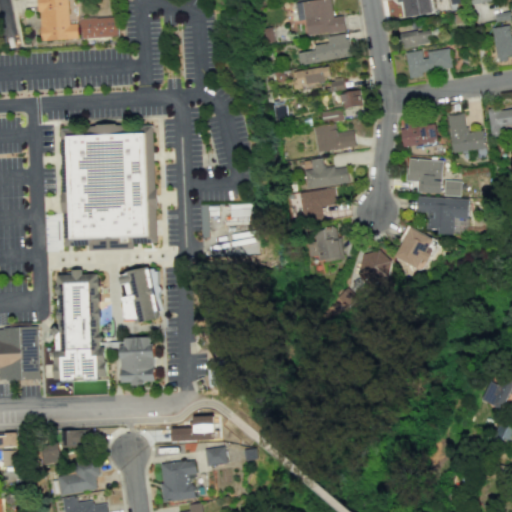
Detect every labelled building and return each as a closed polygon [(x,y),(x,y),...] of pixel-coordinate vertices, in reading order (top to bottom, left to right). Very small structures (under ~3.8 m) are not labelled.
[(37,0),(39,40),(78,38),(77,23),(68,24),(67,0),(37,0)] [(309,0),(294,2),(296,20),(305,19),(306,34),(344,30),(342,15),(332,16),(330,0),(309,0)] [(402,1),(403,16),(432,13),(429,0),(395,0),(396,2),(402,1)] [(81,37),(116,36),(116,17),(80,18),(81,37)] [(511,57),(511,51),(509,25),(492,27),(495,59),(511,57)] [(402,48),(431,42),(429,28),(399,34),(402,48)] [(327,42),(313,44),(314,49),(297,52),(299,65),(350,55),(346,32),(326,36),(327,42)] [(405,52),(408,77),(421,76),(421,71),(451,67),(449,48),(423,51),(423,49),(405,52)] [(330,81),(329,67),(292,69),(293,84),(330,81)] [(344,89),(343,80),(330,81),(331,90),(344,89)] [(340,91),(341,106),(361,105),(360,90),(340,91)] [(272,102),(275,122),(288,120),(284,99),(272,102)] [(343,117),(340,107),(320,112),(323,122),(343,117)] [(511,107),(487,110),(490,136),(499,135),(498,126),(511,124),(511,107)] [(465,132),(463,112),(447,114),(451,152),(484,148),(482,130),(465,132)] [(402,145),(437,142),(435,119),(400,122),(402,145)] [(355,145),(352,129),(336,132),(334,122),(313,126),(317,151),(355,145)] [(59,129),(61,191),(60,191),(61,212),(62,212),(64,245),(88,244),(88,250),(133,248),(132,243),(156,242),(155,208),(157,208),(156,188),(154,188),(152,124),(124,125),(124,124),(115,124),(115,123),(95,123),(95,125),(89,125),(89,127),(59,129)] [(303,170),(306,188),(348,182),(346,165),(323,168),(322,157),(309,159),(311,168),(303,170)] [(440,193),(442,159),(407,158),(406,180),(416,180),(416,192),(440,193)] [(460,180),(443,180),(442,195),(459,196),(460,180)] [(336,203),(333,187),(298,192),(302,220),(322,217),(320,206),(336,203)] [(452,232),(453,218),(467,218),(467,198),(416,196),(415,211),(426,212),(426,231),(452,232)] [(230,204),(231,223),(253,222),(253,203),(230,204)] [(200,204),(201,236),(210,236),(210,229),(208,230),(207,204),(200,204)] [(436,240),(408,227),(393,256),(421,270),(436,240)] [(388,283),(391,254),(361,251),(358,280),(388,283)] [(118,274),(125,273),(124,271),(148,265),(149,268),(153,267),(153,270),(157,270),(157,284),(159,285),(160,286),(161,287),(161,290),(160,291),(159,293),(161,309),(157,310),(159,318),(135,322),(134,321),(122,320),(121,306),(123,306),(123,301),(122,301),(121,296),(122,296),(119,286),(121,286),(118,274)] [(56,274),(72,274),(71,269),(82,268),(82,274),(97,273),(97,277),(98,277),(98,285),(98,292),(99,292),(99,301),(98,301),(99,307),(100,307),(100,317),(99,317),(100,332),(104,337),(100,341),(100,346),(105,346),(105,360),(106,360),(107,375),(98,376),(99,378),(86,379),(85,375),(75,375),(75,379),(62,380),(62,378),(54,378),(53,362),(54,362),(54,348),(56,348),(56,343),(55,336),(50,331),(55,325),(59,328),(58,318),(56,318),(56,310),(58,310),(57,292),(56,293),(55,285),(57,285),(56,274)] [(356,296),(346,287),(331,302),(341,312),(356,296)] [(37,325),(2,326),(2,328),(0,328),(0,377),(11,377),(11,379),(39,378),(37,325)] [(155,380),(155,366),(153,366),(153,357),(154,357),(153,344),(149,344),(149,336),(124,337),(124,344),(119,344),(120,359),(121,359),(121,367),(120,367),(121,382),(131,381),(131,385),(143,384),(143,380),(155,380)] [(206,361),(209,386),(230,385),(228,359),(206,361)] [(488,380),(480,400),(502,408),(511,382),(511,380),(500,375),(497,383),(488,380)] [(213,415),(193,416),(193,427),(171,427),(171,441),(214,439),(213,415)] [(508,442),(511,433),(511,428),(498,423),(493,436),(508,442)] [(61,447),(84,446),(83,429),(61,430),(61,447)] [(0,446),(18,446),(17,432),(0,433),(0,446)] [(42,444),(43,463),(59,462),(58,443),(42,444)] [(204,448),(205,465),(226,463),(224,446),(204,448)] [(2,466),(14,465),(14,450),(1,450),(2,466)] [(163,501),(193,498),(191,476),(196,476),(194,459),(159,462),(163,501)] [(97,490),(95,476),(99,476),(97,460),(74,463),(75,473),(57,475),(59,494),(97,490)] [(63,511),(107,511),(106,502),(92,504),(92,500),(76,501),(76,495),(62,497),(63,511)] [(201,511),(200,502),(187,504),(188,510),(177,511),(176,511),(201,511)]
